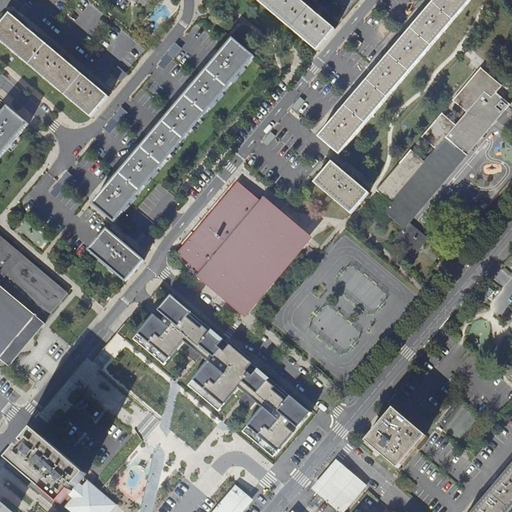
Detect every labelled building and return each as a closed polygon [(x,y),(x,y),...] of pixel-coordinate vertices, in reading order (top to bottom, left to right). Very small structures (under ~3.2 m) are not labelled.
[(317,51),(335,30),(299,0),(256,0),(269,10),(317,51)] [(432,45),(470,0),(434,0),(400,40),(357,92),(318,137),(339,154),(384,101),(432,45)] [(91,118),(109,97),(68,63),(10,14),(0,25),(0,41),(27,64),(91,118)] [(254,57),(232,39),(93,205),(115,223),(254,57)] [(502,86),(481,68),(454,100),(468,112),(489,87),(496,93),(502,86)] [(409,223),(510,105),(496,93),(489,87),(468,112),(456,125),(436,149),(425,162),(391,203),(384,211),(404,229),(409,223)] [(0,158),(29,124),(8,106),(0,115),(0,158)] [(456,125),(442,113),(422,137),(436,149),(456,125)] [(425,162),(411,151),(377,191),(391,203),(425,162)] [(351,214),(369,193),(332,162),(314,183),(351,214)] [(307,233),(264,197),(262,199),(264,200),(262,202),(238,182),(191,238),(178,253),(202,273),(199,276),(198,275),(197,276),(240,312),(245,306),(281,264),(307,233)] [(413,257),(428,239),(409,223),(404,229),(394,241),(413,257)] [(144,260),(106,229),(89,250),(126,282),(144,260)] [(70,294),(0,235),(0,283),(7,275),(53,314),(70,294)] [(0,352),(9,360),(40,323),(0,288),(0,352)] [(260,441),(279,457),(295,438),(287,431),(291,427),(296,431),(299,427),(302,429),(312,418),(291,401),(289,403),(269,386),(271,384),(259,374),(253,381),(247,375),(250,372),(238,362),(228,353),(225,356),(219,351),(224,344),(213,334),(211,337),(190,319),(192,317),(172,300),(135,344),(147,354),(151,349),(158,355),(154,360),(165,370),(185,346),(192,352),(188,358),(192,361),(197,356),(203,361),(210,367),(190,390),(201,400),(205,395),(213,401),(209,406),(220,416),(240,392),(246,397),(253,403),(248,409),(253,413),(257,407),(264,413),(244,436),(256,446),(260,441)] [(151,349),(147,354),(154,360),(158,355),(151,349)] [(197,356),(192,361),(199,367),(203,361),(197,356)] [(205,395),(201,400),(209,406),(213,401),(205,395)] [(242,403),(248,409),(253,403),(246,397),(242,403)] [(462,445),(483,420),(460,400),(439,426),(462,445)] [(399,468),(425,436),(392,409),(366,441),(399,468)] [(68,496),(83,478),(86,475),(74,465),(34,431),(8,461),(61,505),(68,496)] [(260,441),(256,446),(275,462),(279,457),(260,441)] [(511,464),(472,511),(507,511),(511,507),(511,464)] [(342,511),(365,485),(341,465),(318,492),(341,511),(342,511)] [(67,511),(111,511),(116,506),(99,492),(105,485),(93,475),(87,482),(83,478),(68,496),(72,499),(64,509),(67,511)] [(244,511),(254,501),(236,486),(213,511),(244,511)] [(10,511),(0,502),(0,511),(10,511)]
